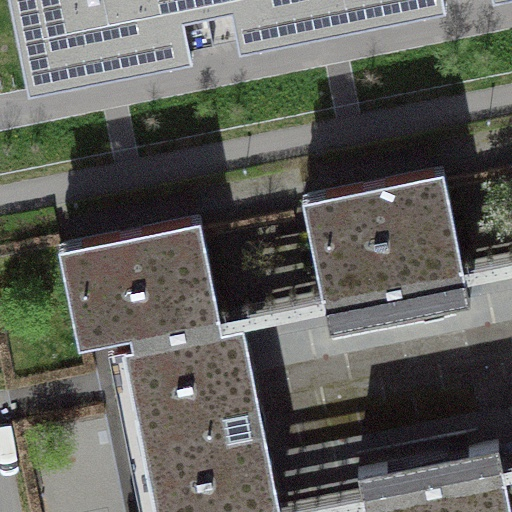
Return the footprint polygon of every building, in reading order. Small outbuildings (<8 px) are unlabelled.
[(11,0),(29,87),(110,71),(216,50),(205,0),(11,0)] [(205,0),(216,50),(343,25),(466,0),(205,0)] [(438,171),(296,201),(323,332),(465,303),(438,171)] [(191,219),(50,248),(71,349),(122,339),(124,350),(215,333),(191,219)] [(274,511),(237,329),(215,333),(124,350),(112,352),(144,511),(274,511)] [(507,511),(496,447),(352,475),(358,511),(507,511)]
